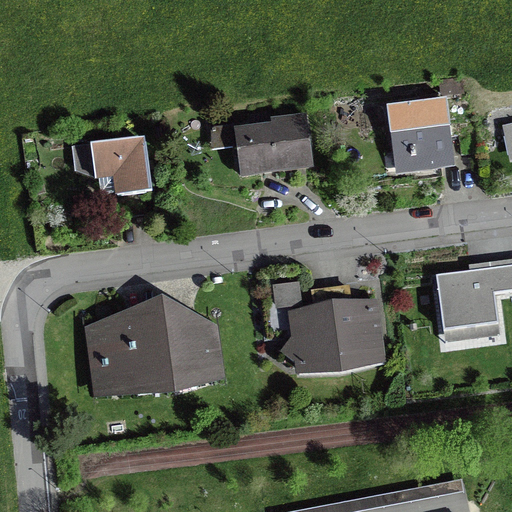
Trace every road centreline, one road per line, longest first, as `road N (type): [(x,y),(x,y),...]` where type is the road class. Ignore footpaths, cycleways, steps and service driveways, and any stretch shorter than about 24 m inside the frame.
road 1 (residential): [(22,286),(511,213)]
road 2 (residential): [(22,286),(40,511)]
